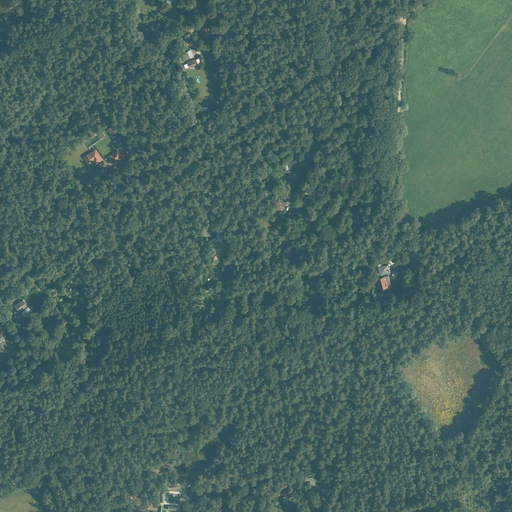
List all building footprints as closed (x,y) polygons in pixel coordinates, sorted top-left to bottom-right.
[(204,37),(205,37),(210,36),(207,21),(201,22),(204,37)] [(182,33),(183,35),(189,33),(188,30),(193,28),(194,27),(193,24),(185,27),(186,31),(182,33)] [(192,37),(182,38),(183,47),(193,45),(192,37)] [(184,60),(193,56),(191,49),(181,53),(184,60)] [(196,65),(194,59),(187,62),(189,68),(196,65)] [(117,135),(111,126),(107,129),(112,138),(117,135)] [(330,130),(319,134),(320,138),(331,134),(330,130)] [(313,145),(308,143),(305,153),(307,154),(309,154),(310,154),(310,153),(312,154),(315,147),(313,146),(313,145)] [(88,163),(93,160),(95,164),(102,159),(99,155),(95,149),(83,156),(88,163)] [(122,155),(117,150),(109,156),(114,162),(122,156),(123,158),(126,155),(124,153),(122,155)] [(301,164),(297,165),(296,160),(287,162),(288,164),(285,165),(287,170),(289,169),(289,170),(293,169),(295,175),(303,172),(301,164)] [(213,193),(205,198),(209,205),(217,201),(213,193)] [(285,206),(288,200),(280,196),(277,203),(285,206)] [(212,225),(205,224),(205,230),(202,230),(202,234),(211,235),(212,225)] [(214,248),(220,248),(219,251),(221,252),(224,250),(224,245),(222,245),(222,238),(221,238),(221,230),(223,230),(223,226),(215,226),(214,230),(217,230),(216,238),(214,238),(212,238),(211,240),(211,241),(211,243),(213,244),(214,245),(214,248)] [(380,272),(377,273),(378,277),(377,277),(381,288),(388,286),(386,276),(385,275),(383,276),(383,274),(390,272),(399,269),(397,265),(398,260),(388,259),(388,263),(388,265),(381,267),(381,264),(378,264),(380,272)] [(316,279),(309,280),(311,288),(318,287),(318,289),(322,288),(322,286),(320,276),(315,277),(316,279)] [(22,299),(15,305),(19,311),(27,305),(22,299)] [(23,310),(21,312),(24,316),(32,310),(34,308),(32,304),(23,310)] [(283,504),(291,505),(292,498),(289,498),(289,497),(284,496),(283,504)]
